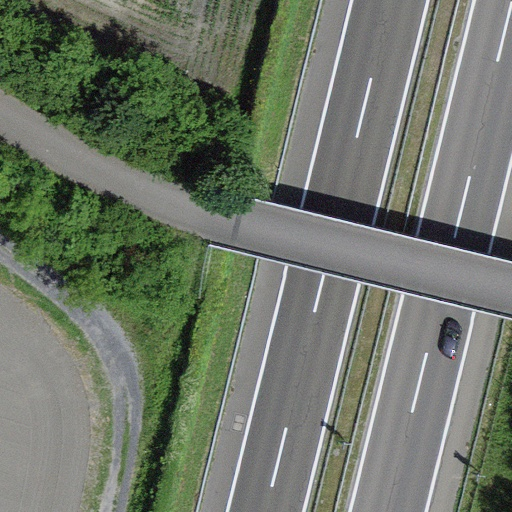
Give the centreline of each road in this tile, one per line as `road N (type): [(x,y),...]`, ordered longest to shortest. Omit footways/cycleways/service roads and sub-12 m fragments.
road 1 (unclassified): [(511,286),(197,206),(59,144),(0,102)]
road 2 (motorway): [(392,0),(268,511)]
road 3 (motorway): [(388,511),(511,2)]
road 4 (track): [(0,237),(70,285),(132,360),(134,449),(118,511)]
